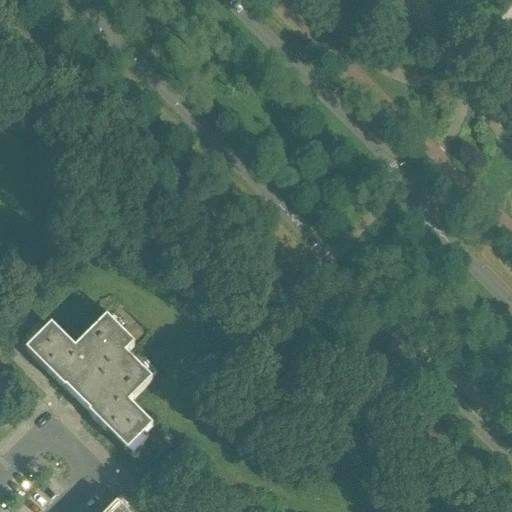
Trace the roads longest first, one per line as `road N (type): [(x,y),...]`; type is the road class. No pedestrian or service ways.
road 1 (tertiary): [(70,0),(300,227),(347,298),(511,461)]
road 2 (tertiary): [(511,306),(426,221),(383,154),(230,0)]
road 3 (residential): [(61,511),(96,477),(46,433),(0,478)]
